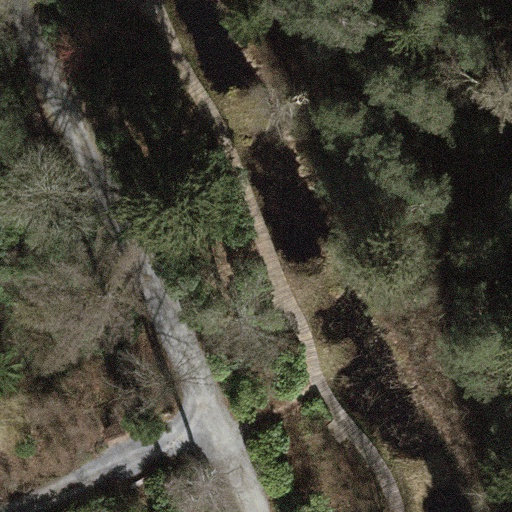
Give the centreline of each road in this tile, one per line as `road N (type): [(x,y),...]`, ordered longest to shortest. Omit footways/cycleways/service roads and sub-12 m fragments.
road 1 (track): [(253,511),(13,0)]
road 2 (track): [(209,425),(33,511)]
